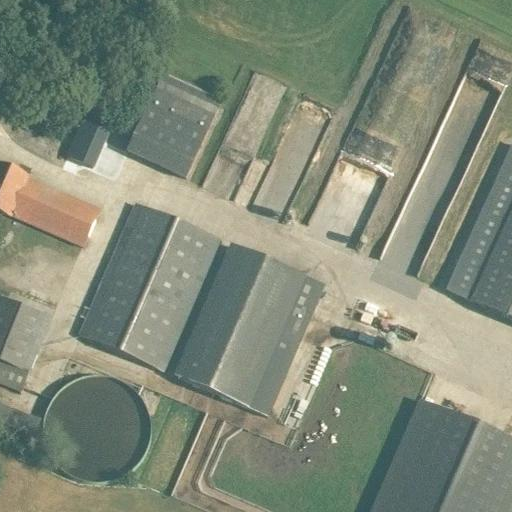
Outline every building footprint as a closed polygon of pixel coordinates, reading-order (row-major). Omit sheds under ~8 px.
[(127,153),(187,180),(220,103),(160,77),(127,153)] [(313,152),(331,112),(307,101),(288,141),(313,152)] [(81,122),(77,132),(104,144),(106,144),(110,135),(108,134),(81,122)] [(511,148),(446,292),(511,322),(511,148)] [(413,214),(401,209),(381,258),(420,274),(461,172),(434,161),(413,214)] [(0,213),(12,219),(12,218),(84,249),(100,212),(28,181),(29,180),(14,174),(0,167),(0,213)] [(80,337),(164,373),(220,242),(136,206),(80,337)] [(175,378),(268,418),(324,288),(232,249),(175,378)] [(173,377),(208,294),(202,292),(167,375),(173,377)] [(0,426),(34,440),(41,420),(0,404),(0,385),(23,395),(29,378),(32,379),(53,319),(0,299),(0,426)] [(44,428),(44,432),(44,437),(44,442),(45,446),(47,451),(49,455),(51,459),(53,463),(56,467),(59,471),(63,474),(67,477),(71,479),(75,481),(79,483),(84,484),(88,485),(93,486),(98,486),(102,486),(107,485),(112,484),(116,483),(120,481),(125,479),(128,476),(132,473),(136,470),(139,466),(142,463),(144,459),(146,455),(148,450),(149,446),(150,441),(151,436),(151,432),(151,427),(150,422),(149,418),(147,413),(146,409),(143,405),(141,401),(138,397),(135,394),(131,391),(128,388),(124,386),(119,384),(115,382),(111,380),(106,380),(102,379),(97,379),(92,379),(88,380),(83,381),(79,382),(74,384),(70,386),(66,389),(63,391),(59,395),(56,398),(53,402),(51,406),(49,410),(47,414),(45,419),(44,423),(44,428)] [(375,511),(511,511),(511,443),(422,404),(375,511)]
